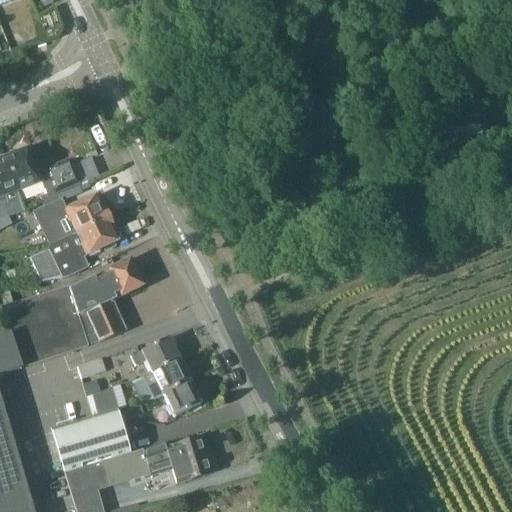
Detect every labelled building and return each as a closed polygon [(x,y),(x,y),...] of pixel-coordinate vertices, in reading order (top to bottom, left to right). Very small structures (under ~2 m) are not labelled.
[(143,0),(132,0),(138,13),(148,9),(146,4),(143,0)] [(323,18),(298,37),(308,51),(334,32),(323,18)] [(396,27),(375,41),(386,59),(408,45),(396,27)] [(94,130),(100,127),(97,120),(91,123),(94,130)] [(34,165),(29,150),(2,160),(14,193),(41,183),(37,172),(43,170),(53,197),(80,186),(70,160),(53,166),(51,159),(34,165)] [(3,206),(0,198),(14,193),(2,160),(0,160),(0,221),(7,219),(6,218),(21,213),(17,201),(3,206)] [(70,222),(75,234),(76,235),(109,218),(102,204),(98,206),(94,198),(76,206),(75,204),(65,209),(61,201),(33,214),(40,228),(41,231),(46,229),(57,224),(59,228),(70,222)] [(117,243),(112,235),(116,233),(109,218),(76,235),(75,234),(47,248),(48,251),(30,259),(40,283),(60,277),(62,280),(88,268),(83,259),(117,243)] [(142,286),(139,282),(143,277),(141,274),(135,273),(128,261),(81,284),(87,296),(108,286),(112,296),(114,300),(142,286)] [(6,324),(0,325),(0,375),(87,348),(86,346),(97,342),(98,344),(124,333),(109,297),(112,296),(108,286),(87,296),(81,284),(69,289),(68,287),(0,309),(6,324)] [(151,375),(152,376),(179,363),(178,361),(168,340),(130,358),(135,367),(145,362),(150,373),(151,374),(151,375)] [(80,380),(104,372),(100,359),(75,367),(80,380)] [(179,363),(152,376),(143,380),(131,384),(142,404),(142,405),(153,402),(162,397),(190,384),(189,383),(179,363)] [(93,383),(83,386),(86,398),(97,394),(93,383)] [(190,384),(162,397),(172,419),(200,405),(190,384)] [(96,416),(117,410),(112,391),(91,397),(96,416)] [(130,420),(139,418),(135,406),(126,409),(130,420)] [(2,410),(0,411),(0,445),(11,441),(2,410)] [(113,413),(51,432),(64,475),(126,456),(113,413)] [(141,452),(64,476),(75,511),(101,511),(95,493),(144,478),(144,479),(149,477),(150,479),(171,473),(176,486),(211,475),(199,440),(166,450),(165,445),(142,454),(141,452)] [(11,441),(0,445),(0,479),(21,472),(11,441)] [(21,472),(0,479),(0,511),(3,511),(30,504),(21,472)]
